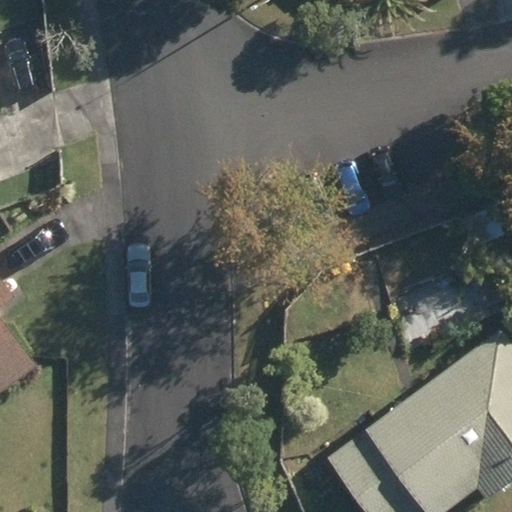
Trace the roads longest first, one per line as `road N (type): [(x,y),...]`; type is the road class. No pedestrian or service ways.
road 1 (residential): [(187,511),(183,146)]
road 2 (residential): [(511,50),(183,146)]
road 3 (residential): [(183,146),(177,52),(160,0)]
